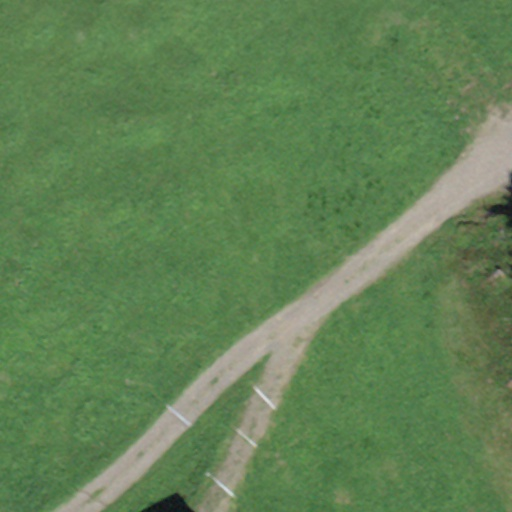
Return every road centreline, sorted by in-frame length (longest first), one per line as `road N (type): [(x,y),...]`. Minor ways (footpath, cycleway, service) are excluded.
road 1 (track): [(511,154),(456,187),(369,264),(266,336),(76,511)]
road 2 (track): [(320,298),(218,511)]
